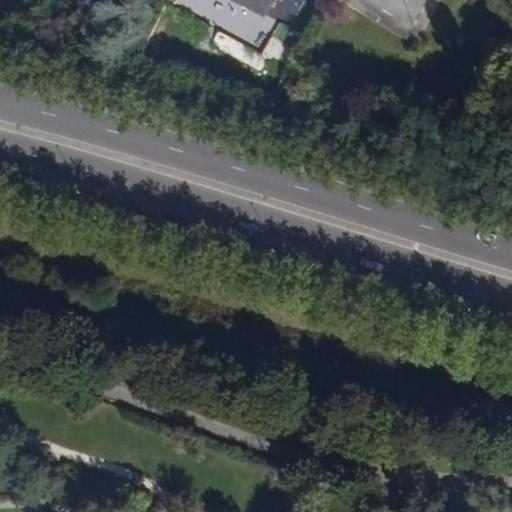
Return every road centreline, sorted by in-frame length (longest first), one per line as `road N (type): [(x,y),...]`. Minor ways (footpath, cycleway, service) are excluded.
road 1 (tertiary): [(0,147),(511,296)]
road 2 (tertiary): [(511,247),(0,104)]
